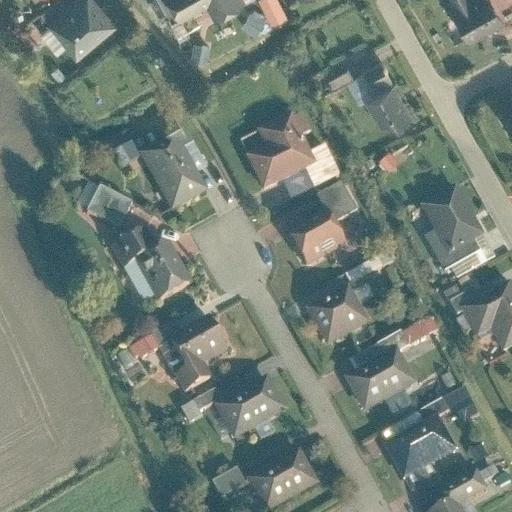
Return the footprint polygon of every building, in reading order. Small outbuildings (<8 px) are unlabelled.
[(74,0),(49,22),(80,58),(119,25),(97,0),(74,0)] [(163,0),(177,23),(209,5),(216,17),(243,0),(163,0)] [(263,0),(274,22),(291,15),(284,0),(263,0)] [(434,0),(457,40),(495,19),(485,0),(434,0)] [(511,9),(511,0),(485,0),(495,19),(511,9)] [(413,121),(393,83),(368,96),(389,134),(413,121)] [(511,104),(499,111),(511,134),(511,104)] [(252,162),(266,195),(322,170),(304,137),(308,135),(301,122),(263,138),(271,153),(252,162)] [(209,199),(176,139),(143,157),(175,217),(209,199)] [(104,189),(92,215),(126,231),(138,204),(104,189)] [(486,244),(458,191),(422,211),(451,263),(486,244)] [(289,237),(308,273),(351,250),(332,214),(289,237)] [(193,293),(173,249),(157,257),(149,236),(120,249),(130,271),(141,267),(159,309),(193,293)] [(370,266),(349,276),(354,286),(393,268),(386,253),(368,261),(370,266)] [(511,354),(511,286),(465,312),(483,343),(494,336),(506,358),(511,354)] [(309,314),(330,351),(372,328),(351,290),(309,314)] [(414,350),(442,333),(433,318),(405,335),(414,350)] [(230,357),(211,327),(177,348),(193,372),(181,380),(193,396),(215,381),(209,369),(230,357)] [(348,386),(368,420),(421,390),(400,355),(348,386)] [(217,412),(236,447),(290,419),(272,383),(217,412)] [(388,451),(410,487),(460,458),(439,421),(388,451)] [(250,485),(265,511),(277,511),(322,486),(304,455),(250,485)] [(218,482),(225,499),(250,489),(243,472),(218,482)] [(464,511),(490,498),(478,480),(436,502),(441,511),(464,511)]
